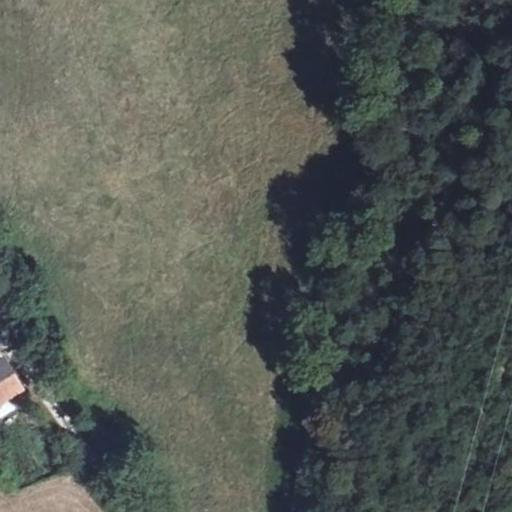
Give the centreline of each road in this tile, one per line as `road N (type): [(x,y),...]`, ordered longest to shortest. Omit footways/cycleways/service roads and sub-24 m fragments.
road 1 (unclassified): [(299,511),(388,0)]
road 2 (track): [(0,337),(136,511)]
